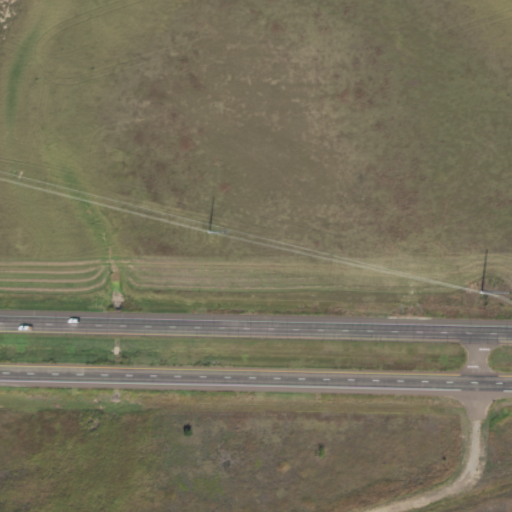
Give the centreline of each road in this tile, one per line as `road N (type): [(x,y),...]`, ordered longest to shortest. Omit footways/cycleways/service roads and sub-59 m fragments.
road 1 (trunk): [(511,335),(0,323)]
road 2 (trunk): [(0,379),(511,391)]
road 3 (residential): [(382,511),(469,484),(479,335)]
